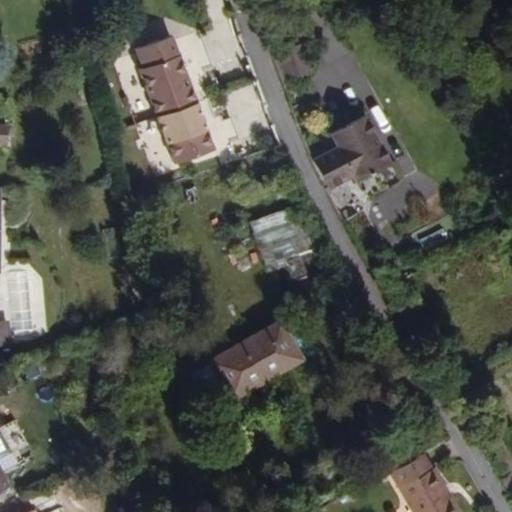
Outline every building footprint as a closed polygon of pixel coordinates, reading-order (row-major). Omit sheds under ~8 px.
[(143,69),(138,70),(155,118),(172,165),(214,150),(197,103),(174,37),(136,50),(143,69)] [(315,70),(306,44),(280,53),(288,79),(315,70)] [(464,77),(490,64),(482,46),(455,59),(464,77)] [(398,164),(375,122),(369,113),(349,124),(331,134),(337,145),(311,160),(330,193),(363,175),(367,181),(398,164)] [(0,123),(0,142),(9,142),(9,123),(0,123)] [(285,319),(212,356),(233,397),(306,361),(285,319)] [(461,511),(425,452),(390,473),(413,511),(461,511)] [(0,494),(16,485),(0,458),(0,494)]
